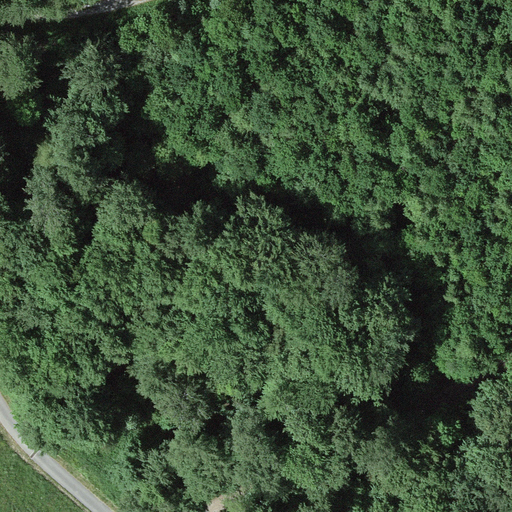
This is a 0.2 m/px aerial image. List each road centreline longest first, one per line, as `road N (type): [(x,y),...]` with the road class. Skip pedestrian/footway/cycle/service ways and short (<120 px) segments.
road 1 (motorway): [(494,0),(0,457)]
road 2 (motorway): [(95,511),(511,116)]
road 3 (track): [(511,347),(390,427),(207,511)]
road 4 (track): [(0,406),(33,449),(103,511)]
road 5 (track): [(132,0),(0,12)]
